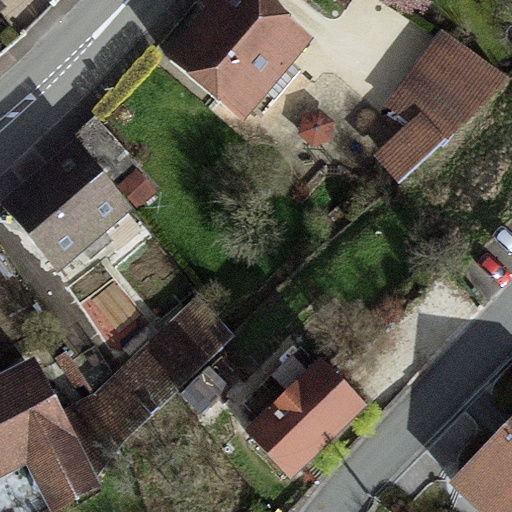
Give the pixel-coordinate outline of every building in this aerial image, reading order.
[(305,38),(261,0),(218,0),(168,60),(238,118),(260,91),(273,101),(299,70),(286,60),(305,38)] [(504,80),(446,37),(393,104),(420,123),(438,143),(504,80)] [(116,184),(138,164),(100,123),(78,143),(116,184)] [(385,157),(403,177),(438,143),(420,123),(385,157)] [(125,209),(73,148),(4,207),(56,268),(80,248),(89,258),(109,241),(100,231),(125,209)] [(180,209),(138,164),(116,184),(113,187),(155,233),(180,209)] [(97,399),(102,406),(123,438),(231,337),(219,324),(205,305),(122,384),(118,379),(97,399)] [(324,366),(251,436),(286,473),(359,403),(324,366)] [(63,428),(32,369),(0,385),(0,469),(26,455),(52,505),(93,484),(91,481),(63,428)] [(63,428),(91,481),(123,438),(102,406),(63,428)] [(511,511),(511,425),(453,484),(481,511),(511,511)] [(0,511),(39,511),(52,505),(26,455),(0,469),(0,511)]
